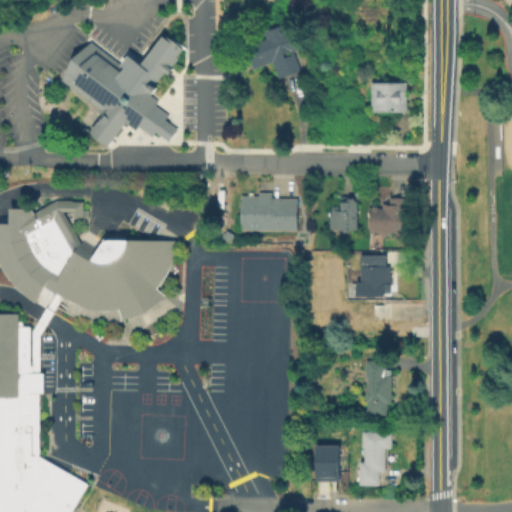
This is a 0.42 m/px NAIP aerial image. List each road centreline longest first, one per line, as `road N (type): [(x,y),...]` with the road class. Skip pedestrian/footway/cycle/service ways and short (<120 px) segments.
road 1 (tertiary): [(437,165),(437,511)]
road 2 (residential): [(232,162),(437,165)]
road 3 (residential): [(255,510),(437,511)]
road 4 (tertiary): [(440,0),(437,165)]
